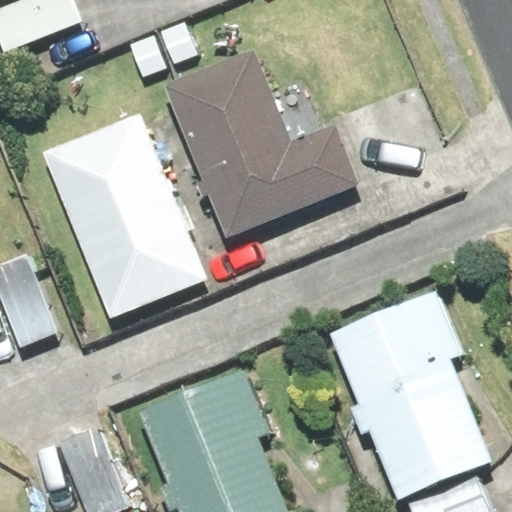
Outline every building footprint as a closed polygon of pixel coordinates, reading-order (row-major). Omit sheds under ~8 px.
[(270,47),(178,84),(241,238),(371,185),(346,123),(308,139),(270,47)] [(158,119),(61,155),(124,321),(221,284),(158,119)] [(40,255),(0,270),(0,293),(22,352),(70,334),(40,255)] [(457,291),(348,333),(415,503),(511,465),(511,460),(471,356),(481,352),(457,291)] [(256,371),(155,412),(196,511),(304,511),(275,439),(283,436),(256,371)] [(104,429),(67,444),(94,511),(129,511),(136,509),(104,429)]
